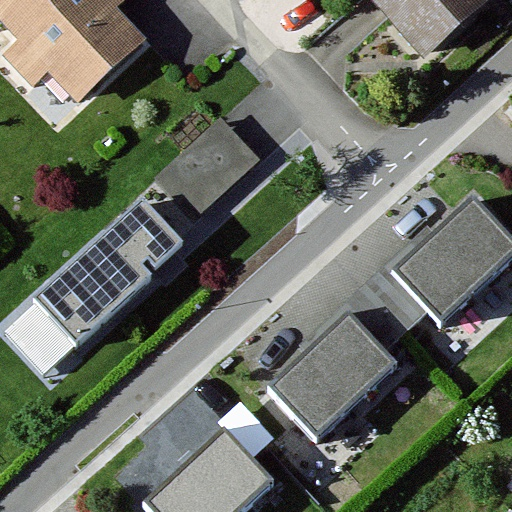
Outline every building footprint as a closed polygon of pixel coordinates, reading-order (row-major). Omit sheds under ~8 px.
[(152,50),(99,0),(11,0),(0,11),(0,22),(93,114),(152,50)] [(502,0),(364,0),(424,62),(502,0)] [(221,118),(29,289),(74,339),(266,168),(221,118)] [(511,275),(511,236),(481,202),(401,275),(451,331),(511,275)] [(404,377),(354,322),(277,392),(327,446),(404,377)] [(225,436),(146,508),(149,511),(245,511),(273,486),(225,436)]
